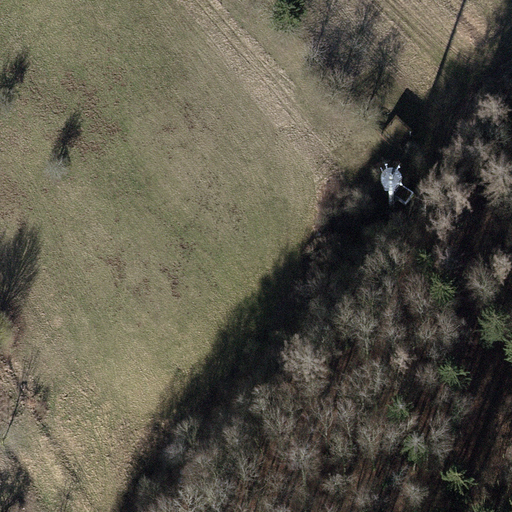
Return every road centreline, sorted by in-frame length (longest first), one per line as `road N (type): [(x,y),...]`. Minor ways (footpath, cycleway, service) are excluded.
road 1 (track): [(203,511),(385,254)]
road 2 (track): [(511,83),(385,254)]
